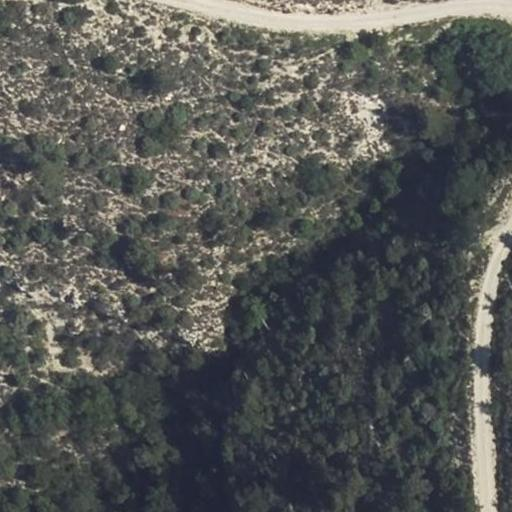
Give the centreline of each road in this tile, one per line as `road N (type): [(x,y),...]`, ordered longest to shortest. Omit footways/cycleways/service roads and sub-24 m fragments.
road 1 (track): [(511,3),(344,31),(158,0)]
road 2 (track): [(492,511),(484,316),(511,252)]
